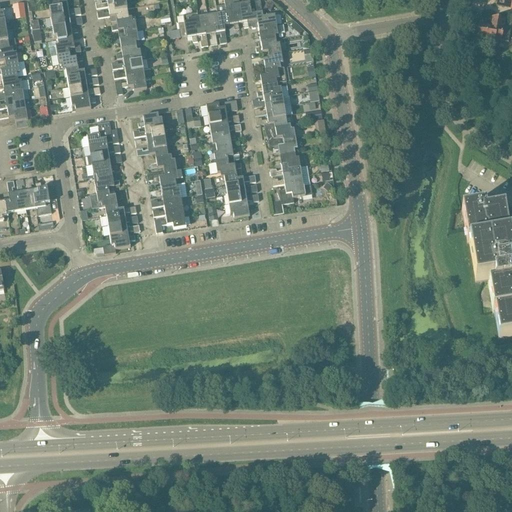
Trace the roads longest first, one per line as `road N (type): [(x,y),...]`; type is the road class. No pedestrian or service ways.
road 1 (secondary): [(5,466),(511,438)]
road 2 (secondary): [(511,419),(41,446)]
road 3 (residential): [(378,511),(361,227)]
road 4 (residential): [(86,276),(361,227)]
road 5 (residential): [(73,235),(63,125),(177,104)]
road 6 (residential): [(361,227),(328,37)]
road 7 (residential): [(41,446),(36,321),(86,276)]
road 8 (residential): [(511,160),(466,132),(439,97),(445,25)]
